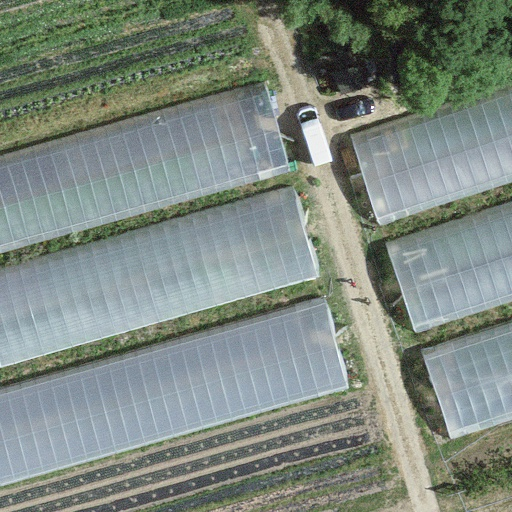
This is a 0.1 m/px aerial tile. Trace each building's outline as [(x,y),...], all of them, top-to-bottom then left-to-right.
[(511,68),(350,113),(374,200),(511,162),(511,68)] [(0,245),(289,173),(269,93),(0,159),(0,245)] [(511,191),(388,228),(413,313),(511,284),(511,191)] [(306,206),(0,274),(0,369),(326,296),(306,206)] [(444,407),(511,389),(511,298),(422,322),(444,407)]
